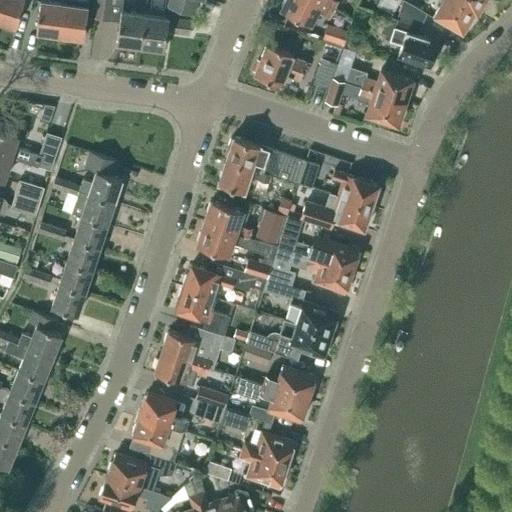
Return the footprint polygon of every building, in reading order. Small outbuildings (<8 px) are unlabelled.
[(0,0),(0,21),(15,27),(24,0),(0,0)] [(85,0),(64,0),(64,4),(60,35),(84,38),(89,1),(85,0)] [(122,21),(119,43),(143,46),(147,15),(123,12),(124,0),(97,0),(95,17),(122,21)] [(194,22),(179,20),(180,10),(192,14),(196,0),(169,0),(167,6),(168,6),(166,18),(147,15),(143,46),(165,49),(168,31),(192,35),(194,22)] [(330,17),(335,9),(317,0),(286,0),(282,9),(311,23),(318,11),(330,17)] [(317,0),(335,9),(339,1),(337,0),(317,0)] [(379,0),(378,3),(392,12),(399,0),(379,0)] [(422,26),(427,13),(406,0),(403,0),(398,18),(422,26)] [(450,23),(463,30),(475,10),(457,0),(438,0),(438,1),(441,3),(433,17),(447,25),(450,23)] [(457,0),(475,10),(478,12),(480,9),(483,9),(488,0),(457,0)] [(37,31),(60,35),(64,4),(41,1),(37,31)] [(358,8),(353,20),(364,24),(369,12),(358,8)] [(436,51),(439,41),(418,34),(422,26),(387,14),(381,31),(387,33),(385,37),(402,43),(398,54),(431,65),(432,63),(435,62),(437,53),(436,51)] [(323,38),(344,45),(349,31),(328,24),(323,38)] [(280,83),(282,84),(286,73),(300,79),(307,62),(293,56),(295,53),(268,43),(261,61),(258,60),(254,69),(257,70),(255,73),(271,79),(272,83),(277,85),(280,83)] [(414,83),(412,81),(413,78),(382,68),(378,81),(366,77),(368,70),(351,65),(353,60),(341,56),(334,77),(406,101),(408,93),(411,93),(414,83)] [(323,57),(320,65),(314,82),(329,87),(337,65),(338,62),(323,57)] [(403,108),(406,101),(334,77),(327,97),(327,99),(336,102),(337,103),(338,101),(341,90),(372,100),(368,113),(399,123),(399,120),(402,120),(405,110),(403,108)] [(12,157),(39,165),(39,166),(51,169),(61,139),(49,135),(43,154),(15,145),(18,135),(16,134),(18,127),(0,121),(0,153),(12,157)] [(271,173),(298,182),(299,181),(300,181),(306,160),(269,147),(268,149),(260,146),(260,145),(234,136),(226,159),(271,174),(271,173)] [(119,159),(90,149),(85,165),(97,169),(94,181),(84,178),(82,184),(70,180),(67,190),(79,194),(80,194),(81,191),(115,201),(123,178),(114,175),(119,159)] [(0,179),(4,181),(12,157),(0,153),(0,179)] [(226,159),(219,182),(245,190),(250,175),(269,181),(271,174),(226,159)] [(306,160),(300,181),(312,186),(320,164),(306,160)] [(372,206),(380,184),(335,169),(332,177),(344,180),(339,195),(372,206)] [(67,190),(70,180),(58,176),(56,176),(52,185),(53,185),(67,190)] [(44,187),(20,179),(16,192),(31,197),(40,200),(44,187)] [(81,191),(80,194),(79,194),(77,201),(73,212),(82,215),(82,216),(108,224),(115,201),(81,191)] [(40,200),(31,197),(16,192),(11,207),(31,213),(36,215),(40,200)] [(365,228),(372,206),(339,195),(330,192),(325,206),(308,201),(302,218),(332,228),(335,218),(365,228)] [(282,195),(277,210),(288,213),(293,199),(282,195)] [(7,199),(0,196),(0,214),(1,212),(5,213),(9,201),(7,199)] [(208,202),(205,211),(208,214),(206,222),(249,236),(250,235),(252,227),(239,223),(244,209),(213,199),(213,201),(208,202)] [(277,242),(286,214),(265,207),(258,229),(256,235),(269,239),(277,242)] [(108,224),(82,216),(75,238),(100,247),(108,224)] [(38,231),(51,235),(54,225),(41,221),(38,231)] [(199,230),(196,240),(199,243),(229,253),(233,242),(265,253),(263,258),(260,257),(258,261),(272,266),(278,246),(279,245),(269,241),(253,236),(250,235),(249,236),(206,222),(203,229),(199,230)] [(54,225),(51,235),(63,239),(67,229),(54,225)] [(292,249),(292,250),(353,270),(360,247),(350,244),(349,246),(316,235),(312,245),(296,239),(292,249)] [(92,269),(100,247),(75,238),(68,261),(92,269)] [(0,240),(0,255),(18,261),(22,247),(0,240)] [(272,266),(268,278),(291,286),(292,285),(297,271),(290,268),(292,264),(308,269),(309,264),(319,267),(315,280),(336,287),(336,289),(345,292),(353,270),(292,250),(292,249),(279,245),(278,246),(272,266)] [(18,265),(0,258),(0,271),(14,277),(18,265)] [(248,258),(245,269),(250,271),(249,272),(254,274),(268,278),(272,266),(258,261),(248,258)] [(182,282),(181,285),(216,297),(221,283),(233,287),(234,285),(249,290),(250,287),(253,277),(254,274),(249,272),(239,269),(209,259),(206,268),(192,263),(189,271),(185,274),(182,282)] [(92,269),(68,261),(60,283),(85,292),(92,269)] [(36,280),(39,270),(27,266),(23,276),(36,280)] [(39,270),(36,280),(48,284),(52,274),(39,270)] [(268,278),(264,290),(294,299),(292,304),(287,320),(331,334),(339,311),(303,299),(306,290),(292,285),(291,286),(268,278)] [(78,314),(85,292),(60,283),(53,306),(78,314)] [(180,300),(177,308),(206,317),(202,328),(224,335),(230,315),(212,309),(216,297),(181,285),(178,296),(180,300)] [(6,341),(7,342),(6,343),(16,347),(19,349),(20,343),(53,356),(62,334),(55,331),(60,319),(33,308),(29,320),(38,324),(33,336),(31,335),(23,332),(20,337),(9,332),(6,341)] [(251,330),(247,341),(248,342),(264,347),(264,348),(272,351),(272,350),(287,355),(297,358),(300,348),(324,356),(331,334),(287,320),(282,333),(278,331),(277,331),(276,331),(275,331),(274,331),(273,331),(272,332),(271,332),(270,332),(270,333),(269,334),(268,335),(268,336),(251,330)] [(163,352),(214,368),(220,348),(232,351),(236,339),(224,335),(202,328),(191,325),(188,336),(170,330),(169,335),(166,335),(164,342),(166,343),(163,352)] [(0,339),(6,341),(9,332),(0,328),(0,339)] [(249,332),(236,328),(233,336),(247,340),(249,332)] [(19,349),(16,347),(6,343),(4,349),(14,353),(24,357),(19,369),(44,379),(53,356),(20,343),(19,349)] [(272,351),(264,348),(248,343),(243,356),(267,364),(272,351)] [(157,371),(187,381),(195,384),(199,373),(207,376),(210,367),(214,368),(163,352),(161,359),(158,359),(155,367),(157,369),(157,371)] [(286,366),(281,381),(279,381),(279,380),(265,375),(262,384),(310,399),(318,376),(286,366)] [(44,379),(19,369),(10,391),(35,401),(44,379)] [(200,384),(196,397),(225,407),(229,394),(200,384)] [(310,399),(262,384),(260,391),(274,395),(275,394),(277,395),(271,411),(303,421),(310,399)] [(26,423),(35,401),(10,391),(2,413),(26,423)] [(185,404),(148,392),(147,395),(145,396),(142,403),(144,405),(140,416),(184,430),(188,419),(181,417),(185,404)] [(230,397),(227,407),(248,414),(252,403),(230,397)] [(192,410),(220,419),(224,408),(196,399),(192,410)] [(250,415),(226,407),(222,421),(246,429),(250,415)] [(0,437),(17,445),(26,423),(2,413),(0,417),(0,437)] [(180,461),(174,459),(184,430),(140,416),(137,425),(135,425),(133,432),(134,434),(133,437),(152,443),(148,454),(180,464),(180,461)] [(245,450),(289,465),(296,441),(264,431),(258,449),(254,448),(255,445),(248,443),(245,450)] [(0,463),(8,467),(17,445),(0,437),(0,463)] [(289,465),(245,450),(242,458),(250,460),(251,457),(255,459),(249,476),(282,487),(289,465)] [(116,451),(108,475),(141,486),(147,470),(159,474),(176,475),(180,464),(148,454),(146,461),(116,451)] [(232,467),(209,460),(205,472),(216,475),(228,479),(232,467)] [(209,500),(200,474),(200,473),(193,478),(205,511),(230,511),(225,497),(207,503),(206,501),(209,500)] [(172,497),(141,486),(108,475),(107,474),(106,476),(99,498),(133,509),(138,494),(148,497),(145,506),(158,510),(172,497)] [(216,475),(220,488),(226,486),(228,479),(216,475)] [(191,497),(192,498),(194,505),(196,504),(197,507),(180,511),(205,511),(193,478),(187,483),(191,497)] [(174,494),(172,497),(175,502),(176,502),(191,497),(187,483),(174,494)] [(239,488),(236,489),(238,493),(225,497),(230,511),(249,511),(255,510),(248,490),(239,488)]
